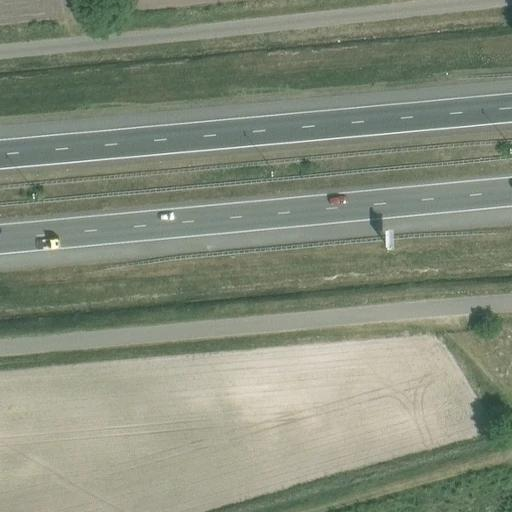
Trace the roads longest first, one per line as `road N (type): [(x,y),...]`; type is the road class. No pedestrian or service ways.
road 1 (motorway): [(0,237),(511,191)]
road 2 (motorway): [(511,108),(0,154)]
road 3 (unclassified): [(0,347),(511,302)]
road 4 (unclassified): [(0,52),(502,0)]
